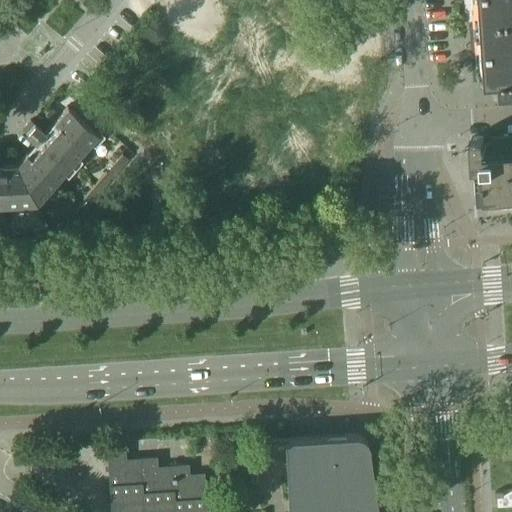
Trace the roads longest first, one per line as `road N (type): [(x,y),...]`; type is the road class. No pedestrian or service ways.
road 1 (secondary): [(0,390),(430,365)]
road 2 (secondary): [(424,287),(0,322)]
road 3 (residential): [(111,0),(0,130)]
road 4 (residential): [(424,287),(420,124)]
road 5 (residential): [(440,511),(430,365)]
road 6 (residential): [(420,124),(411,0)]
